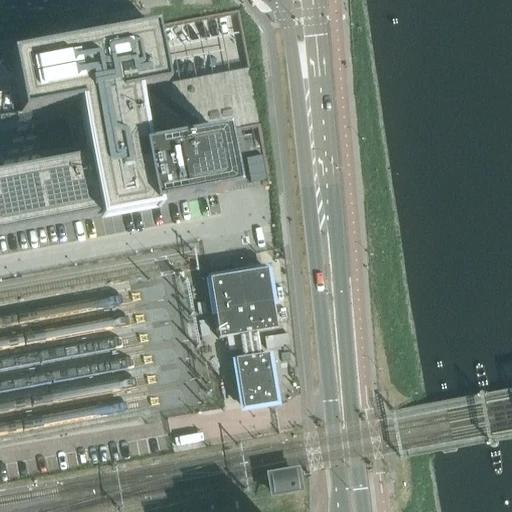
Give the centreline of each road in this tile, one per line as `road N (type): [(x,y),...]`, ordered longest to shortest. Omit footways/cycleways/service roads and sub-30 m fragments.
road 1 (secondary): [(282,0),(342,511)]
road 2 (secondary): [(363,511),(313,0)]
